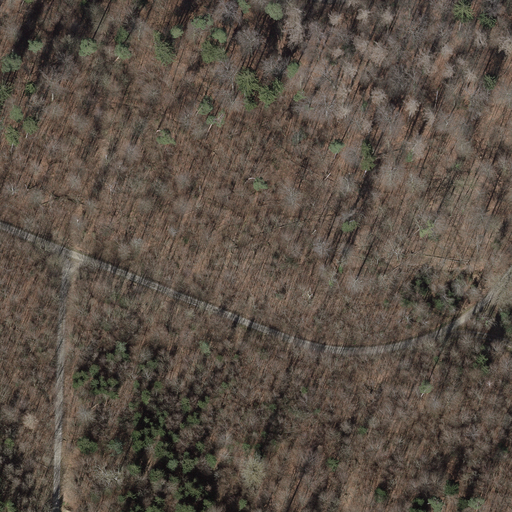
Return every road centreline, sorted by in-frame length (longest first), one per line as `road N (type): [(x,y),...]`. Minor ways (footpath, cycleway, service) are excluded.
road 1 (track): [(489,301),(430,337),(368,351),(309,346),(0,226)]
road 2 (track): [(60,511),(67,253)]
